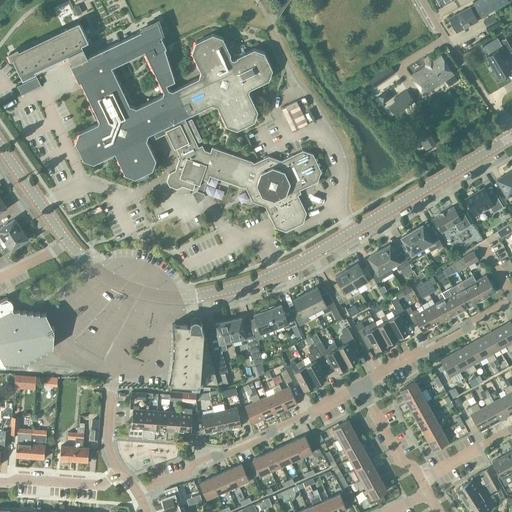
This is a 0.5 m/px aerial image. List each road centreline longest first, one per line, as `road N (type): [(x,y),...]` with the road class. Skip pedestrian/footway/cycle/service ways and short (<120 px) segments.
road 1 (tertiary): [(511,133),(276,273),(200,297),(127,288),(67,243)]
road 2 (residential): [(137,495),(360,387)]
road 3 (residential): [(360,387),(511,299)]
road 4 (residential): [(0,483),(98,487),(119,472)]
